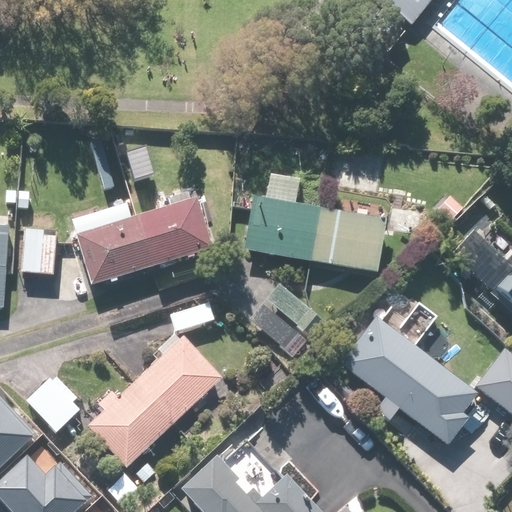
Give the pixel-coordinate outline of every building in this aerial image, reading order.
[(415,27),(436,0),(387,0),(385,3),(415,27)] [(226,185),(225,165),(198,166),(198,185),(226,185)] [(468,210),(453,196),(433,216),(447,231),(468,210)] [(254,198),(245,253),(378,275),(387,220),(254,198)] [(78,241),(93,289),(215,250),(200,203),(78,241)] [(427,210),(393,205),(390,232),(424,236),(427,210)] [(0,227),(0,309),(5,310),(10,228),(0,227)] [(25,232),(22,276),(56,278),(59,234),(25,232)] [(511,272),(491,296),(511,315),(511,272)] [(317,317),(280,287),(267,303),(305,333),(317,317)] [(170,317),(174,334),(216,322),(211,305),(170,317)] [(286,353),(301,337),(266,305),(251,322),(286,353)] [(480,397),(378,319),(341,367),(449,449),(471,421),(465,417),(480,397)] [(90,431),(128,471),(224,381),(185,340),(121,401),(114,394),(101,407),(108,413),(90,431)] [(511,416),(511,355),(506,351),(477,390),(511,416)] [(57,377),(28,404),(58,435),(81,413),(71,402),(76,398),(57,377)] [(0,462),(29,434),(0,405),(0,462)] [(29,454),(0,481),(0,496),(15,511),(74,511),(93,494),(59,459),(46,472),(29,454)] [(215,462),(183,492),(201,511),(349,511),(347,510),(344,511),(320,511),(289,478),(263,501),(255,492),(249,498),(215,462)]
